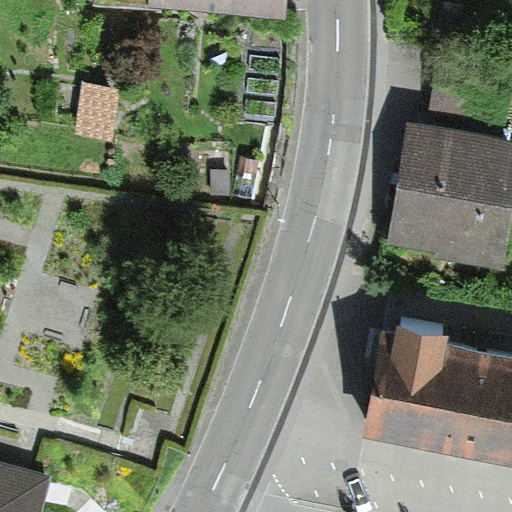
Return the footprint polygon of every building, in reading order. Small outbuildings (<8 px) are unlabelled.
[(511,71),(438,56),(426,128),(504,141),(511,98),(511,71)] [(73,124),(100,128),(105,93),(78,89),(73,124)] [(411,125),(389,247),(504,266),(511,218),(511,142),(504,141),(426,128),(411,125)] [(511,358),(446,345),(448,338),(397,328),(395,337),(386,335),(366,438),(511,466),(511,358)] [(0,511),(35,511),(44,479),(0,467),(0,511)]
